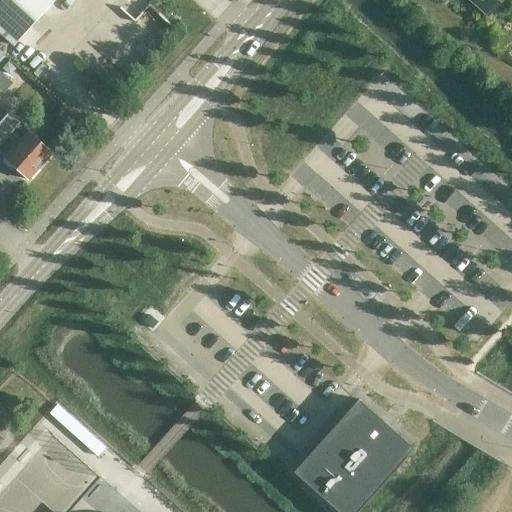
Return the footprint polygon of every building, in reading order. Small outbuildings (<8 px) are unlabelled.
[(0,0),(0,32),(14,45),(54,0),(0,0)] [(472,0),(487,13),(498,0),(472,0)] [(12,62),(6,69),(13,75),(19,69),(12,62)] [(8,112),(0,121),(0,151),(5,157),(4,158),(28,179),(52,153),(28,132),(21,140),(11,131),(19,122),(8,112)] [(294,472),(339,511),(357,511),(414,448),(359,399),(294,472)] [(121,453),(77,413),(70,421),(107,455),(109,452),(117,458),(121,453)]
